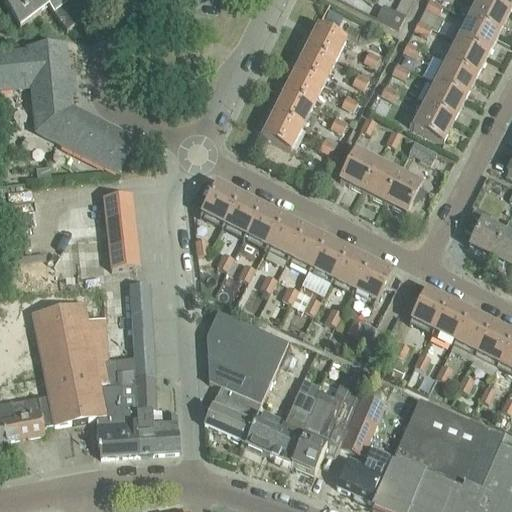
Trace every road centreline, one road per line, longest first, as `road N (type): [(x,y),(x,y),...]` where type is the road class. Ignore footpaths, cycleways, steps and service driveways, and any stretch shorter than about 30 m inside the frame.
road 1 (residential): [(192,481),(174,203),(196,156)]
road 2 (residential): [(196,156),(424,271)]
road 3 (residential): [(424,271),(511,95)]
road 4 (residential): [(196,156),(276,0)]
road 5 (residential): [(104,107),(95,83),(99,66),(185,0)]
